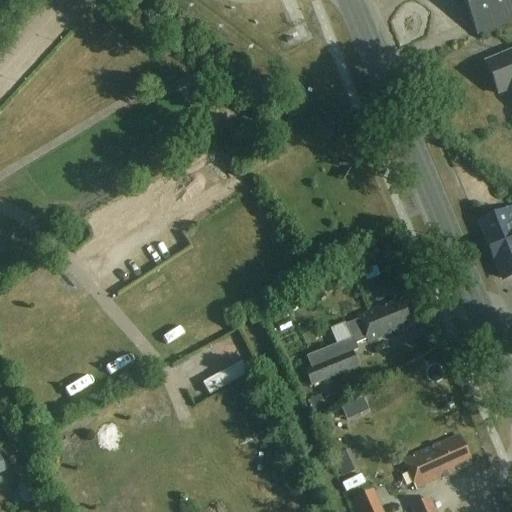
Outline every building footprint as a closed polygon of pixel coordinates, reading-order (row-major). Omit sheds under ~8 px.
[(511,19),(511,0),(464,0),(479,34),(511,19)] [(511,51),(485,63),(498,94),(511,89),(511,92),(511,51)] [(88,194),(103,188),(85,146),(70,153),(88,194)] [(54,223),(78,212),(59,168),(35,179),(54,223)] [(484,240),(499,278),(511,273),(511,207),(477,222),(484,240)] [(409,318),(401,299),(358,316),(360,320),(348,324),(353,337),(336,344),(337,348),(325,352),(328,360),(304,370),(310,386),(358,367),(350,346),(367,339),(367,341),(404,327),(401,321),(409,318)] [(180,366),(199,356),(189,337),(170,346),(180,366)] [(188,390),(219,373),(208,354),(177,372),(188,390)] [(238,378),(232,368),(211,380),(217,390),(238,378)] [(146,408),(132,413),(140,434),(154,429),(146,408)] [(468,459),(458,436),(402,460),(414,489),(452,473),(450,467),(468,459)] [(359,471),(349,451),(334,458),(343,479),(359,471)] [(436,511),(430,498),(412,506),(414,511),(436,511)]
